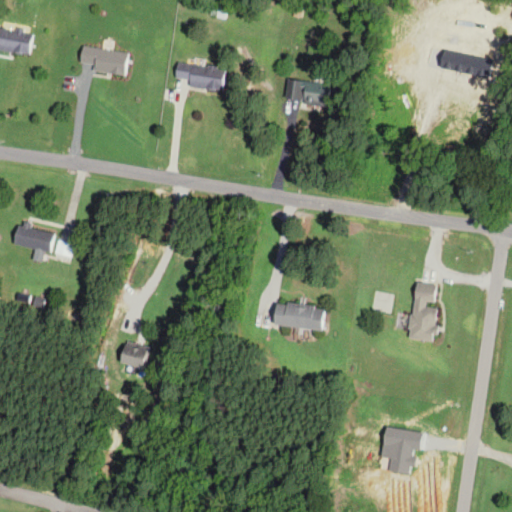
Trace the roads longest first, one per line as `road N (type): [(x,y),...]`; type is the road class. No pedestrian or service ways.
road 1 (residential): [(0,152),(505,227)]
road 2 (residential): [(505,227),(462,511)]
